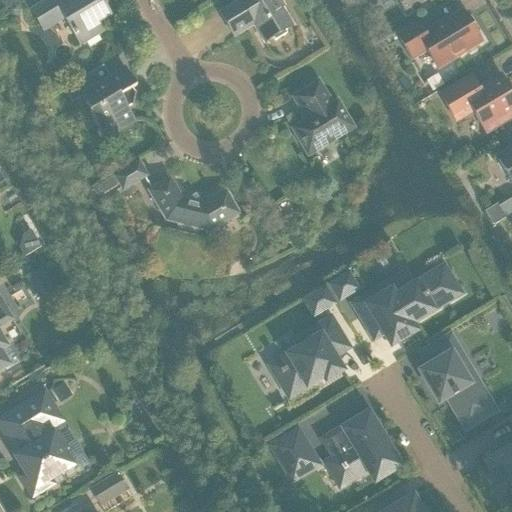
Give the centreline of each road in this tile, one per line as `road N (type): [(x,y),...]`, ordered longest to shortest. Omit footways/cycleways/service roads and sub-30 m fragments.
road 1 (residential): [(384,384),(461,511)]
road 2 (residential): [(223,156),(197,161),(164,135),(162,112),(185,77)]
road 3 (residential): [(185,77),(219,81),(240,100),(242,135),(223,156)]
